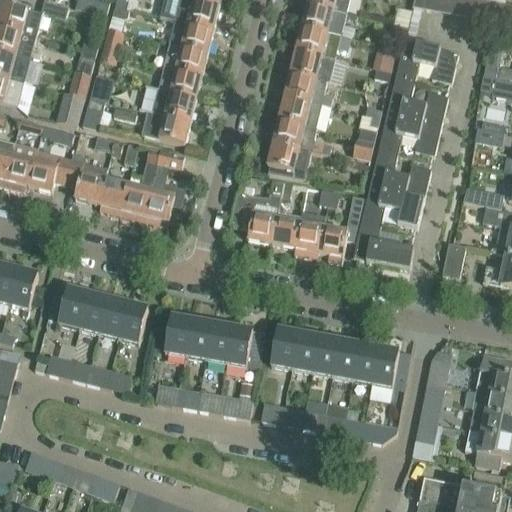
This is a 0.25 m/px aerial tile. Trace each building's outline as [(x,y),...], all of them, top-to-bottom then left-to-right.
[(79,0),(76,13),(105,21),(106,21),(110,7),(82,0),(79,0)] [(173,0),(165,0),(160,21),(175,25),(214,34),(220,11),(181,2),(173,0)] [(220,11),(222,0),(181,0),(181,2),(220,11)] [(309,0),(308,9),(347,17),(351,0),(309,0)] [(431,1),(425,0),(415,0),(413,11),(423,13),(429,14),(431,1)] [(115,11),(130,14),(132,5),(117,1),(115,11)] [(493,26),(507,28),(509,20),(511,20),(511,7),(505,7),(497,5),(493,26)] [(3,7),(0,17),(0,31),(37,41),(43,19),(65,25),(69,13),(44,6),(41,17),(3,7)] [(341,40),(347,17),(308,9),(302,32),(328,37),(341,40)] [(130,14),(115,11),(113,19),(128,22),(130,14)] [(175,25),(173,34),(169,48),(208,57),(214,34),(175,25)] [(408,32),(394,29),(392,37),(406,41),(408,32)] [(37,41),(0,31),(0,56),(30,64),(37,41)] [(118,60),(125,36),(108,32),(102,56),(118,60)] [(335,64),(341,40),(328,37),(302,32),(296,55),(322,61),(335,64)] [(82,53),(97,57),(99,48),(84,44),(82,53)] [(401,60),(396,83),(415,87),(419,68),(435,72),(432,84),(452,89),(459,59),(440,54),(441,53),(417,47),(417,49),(414,48),(404,46),(401,60)] [(169,48),(164,71),(203,80),(208,57),(169,48)] [(97,57),(82,53),(76,76),(90,80),(97,57)] [(328,86),(330,87),(335,64),(322,61),(296,55),(291,78),(317,84),(328,86)] [(30,64),(0,56),(0,80),(24,87),(30,64)] [(118,60),(102,56),(100,65),(98,74),(105,75),(108,67),(116,69),(118,60)] [(375,64),(373,73),(376,73),(391,77),(393,68),(375,64)] [(511,86),(511,73),(485,68),(483,81),(511,86)] [(164,71),(158,94),(197,104),(203,80),(164,71)] [(389,86),(391,77),(376,73),(374,82),(389,86)] [(64,98),(85,103),(84,102),(90,80),(76,76),(70,99),(64,97),(64,98)] [(322,109),(331,111),(333,102),(325,100),(328,86),(317,84),(291,78),(285,101),(322,109)] [(0,106),(18,111),(24,87),(0,80),(0,106)] [(511,86),(483,81),(481,94),(493,97),(492,101),(511,104),(511,86)] [(415,87),(396,83),(387,119),(441,132),(448,102),(429,97),(426,110),(410,106),(415,87)] [(146,91),(140,114),(148,116),(191,127),(197,104),(158,94),(146,91)] [(90,103),(106,106),(108,97),(92,93),(90,102),(90,103)] [(85,103),(64,98),(56,126),(77,132),(85,103)] [(317,132),(322,109),(285,101),(279,124),(317,133),(317,132)] [(106,106),(90,103),(82,130),(97,134),(99,127),(109,129),(112,117),(103,115),(106,106)] [(372,122),(380,123),(382,115),(368,112),(366,120),(372,122)] [(185,150),(191,127),(148,116),(142,140),(185,150)] [(387,119),(379,155),(398,160),(402,140),(418,144),(415,156),(435,161),(441,132),(387,119)] [(380,123),(372,122),(370,130),(378,132),(380,123)] [(279,124),(274,147),(312,156),(322,159),(330,161),(333,149),(325,147),(314,145),(317,133),(279,124)] [(44,130),(45,129),(31,126),(29,135),(43,139),(44,130)] [(483,126),(482,133),(497,136),(498,129),(483,126)] [(43,139),(42,140),(52,143),(55,133),(44,130),(43,139)] [(359,143),(375,147),(377,136),(361,132),(359,143)] [(497,136),(482,133),(477,132),(475,146),(502,152),(505,138),(497,136)] [(0,190),(4,191),(12,160),(15,148),(0,143),(0,190)] [(375,147),(359,143),(357,143),(353,162),(370,165),(375,147)] [(120,163),(125,146),(115,144),(111,161),(120,163)] [(12,160),(4,191),(17,195),(18,189),(28,192),(38,155),(37,155),(38,152),(15,146),(15,148),(12,160)] [(274,147),(268,171),(270,171),(268,178),(292,182),(305,185),(312,156),(274,147)] [(129,148),(124,167),(129,169),(134,170),(139,150),(129,148)] [(150,153),(140,192),(128,189),(120,221),(134,225),(135,219),(145,221),(161,156),(150,153)] [(38,155),(28,192),(52,198),(55,186),(66,189),(74,158),(73,158),(72,163),(38,155)] [(379,155),(370,191),(425,204),(431,174),(412,170),(409,182),(393,179),(398,160),(379,155)] [(185,195),(165,190),(169,175),(181,178),(185,162),(161,156),(145,221),(155,224),(153,230),(167,233),(173,211),(181,213),(185,195)] [(99,209),(108,173),(85,167),(87,161),(74,158),(66,189),(78,192),(75,203),(99,209)] [(344,173),(368,179),(370,169),(346,163),(344,173)] [(108,173),(99,209),(109,212),(107,218),(120,221),(128,189),(106,184),(108,173)] [(260,181),(258,192),(240,189),(230,228),(250,233),(248,245),(272,249),(277,223),(281,202),(284,187),(272,185),(273,184),(260,181)] [(284,187),(281,202),(290,204),(292,193),(293,188),(284,186),(284,187)] [(370,191),(362,225),(381,230),(385,213),(401,216),(398,229),(418,234),(425,204),(370,191)] [(511,216),(511,215),(501,214),(504,200),(467,193),(463,206),(486,211),(511,216)] [(331,196),(322,194),(320,209),(328,210),(331,196)] [(331,196),(328,210),(336,212),(339,197),(331,196)] [(319,258),(329,260),(328,266),(342,268),(347,244),(357,246),(361,223),(365,203),(353,200),(346,236),(324,232),(319,258)] [(511,216),(486,211),(483,227),(501,231),(495,257),(507,259),(507,260),(511,260),(511,216)] [(296,254),(295,259),(309,262),(311,256),(319,258),(324,232),(326,222),(303,217),(301,228),(296,254)] [(272,249),(296,254),(301,228),(277,223),(272,249)] [(381,230),(362,225),(353,262),(367,265),(366,267),(410,275),(414,254),(378,247),(381,230)] [(442,280),(460,284),(466,251),(449,248),(442,280)] [(511,260),(507,260),(504,274),(487,271),(483,288),(502,291),(502,290),(511,291),(511,260)] [(0,268),(0,307),(4,309),(2,315),(8,316),(9,310),(19,274),(0,268)] [(39,279),(19,274),(9,310),(35,316),(37,310),(42,311),(46,300),(34,297),(39,279)] [(59,329),(78,334),(79,334),(88,298),(68,293),(65,306),(54,303),(48,323),(60,326),(59,329)] [(79,334),(99,339),(108,303),(88,298),(79,334)] [(128,308),(108,303),(99,339),(119,344),(128,308)] [(148,313),(128,308),(119,344),(139,349),(148,313)] [(186,361),(192,324),(172,321),(165,357),(186,361)] [(212,328),(192,324),(186,361),(206,365),(212,328)] [(233,331),(212,328),(206,365),(226,368),(233,331)] [(226,368),(247,372),(253,335),(233,331),(226,368)] [(298,337),(278,333),(271,370),(291,374),(298,337)] [(16,340),(2,337),(0,346),(13,350),(16,340)] [(318,341),(298,337),(291,374),(312,378),(318,341)] [(332,382),(339,345),(318,341),(312,378),(332,382)] [(352,385),(359,349),(339,345),(332,382),(352,385)] [(372,389),(379,352),(359,349),(352,385),(372,389)] [(372,389),(393,393),(400,356),(379,352),(372,389)] [(0,353),(0,384),(13,388),(18,368),(0,363),(0,360),(2,354),(0,353)] [(2,354),(0,360),(0,363),(18,368),(20,359),(2,354)] [(436,358),(432,363),(429,379),(426,391),(436,393),(438,381),(447,383),(452,358),(438,355),(436,358)] [(71,365),(58,361),(51,360),(46,378),(67,383),(71,365)] [(511,366),(483,361),(477,395),(511,401),(511,380),(511,373),(511,366)] [(44,377),(47,367),(38,365),(35,375),(44,377)] [(87,388),(91,370),(71,365),(67,383),(87,388)] [(117,376),(91,370),(87,388),(112,394),(117,376)] [(447,383),(438,381),(436,393),(426,391),(424,404),(442,408),(447,383)] [(0,406),(7,408),(13,388),(0,384),(0,406)] [(221,399),(218,418),(250,424),(254,401),(253,401),(255,388),(242,386),(240,398),(239,402),(221,399)] [(170,414),(171,410),(177,411),(180,392),(158,388),(154,411),(170,414)] [(197,415),(201,395),(180,392),(177,411),(197,415)] [(201,395),(197,415),(218,418),(221,399),(201,395)] [(511,401),(477,395),(473,415),(511,422),(511,401)] [(262,426),(281,430),(284,411),(265,407),(262,426)] [(342,441),(347,411),(328,407),(325,419),(321,437),(342,441)] [(284,411),(281,430),(301,434),(305,415),(284,411)] [(362,445),(365,427),(347,423),(349,411),(347,411),(342,441),(362,445)] [(305,415),(301,434),(321,437),(325,419),(305,415)] [(511,443),(511,422),(473,415),(469,435),(511,443)] [(428,432),(430,421),(421,419),(418,431),(428,432)] [(418,431),(415,446),(434,449),(439,423),(430,421),(428,432),(418,431)] [(365,427),(362,445),(382,449),(397,438),(398,433),(365,427)] [(511,443),(469,435),(465,455),(477,458),(478,458),(476,470),(480,471),(500,475),(502,463),(511,464),(511,443)] [(54,485),(61,467),(32,456),(25,474),(54,485)] [(0,464),(0,485),(15,489),(20,470),(0,464)] [(61,467),(54,485),(74,492),(80,474),(61,467)] [(80,474),(74,492),(93,499),(100,481),(80,474)] [(93,499),(113,506),(120,489),(100,481),(93,499)] [(418,511),(500,511),(503,500),(425,483),(418,511)] [(121,511),(154,511),(157,503),(129,492),(121,511)] [(157,503),(154,511),(176,511),(177,510),(157,503)]
